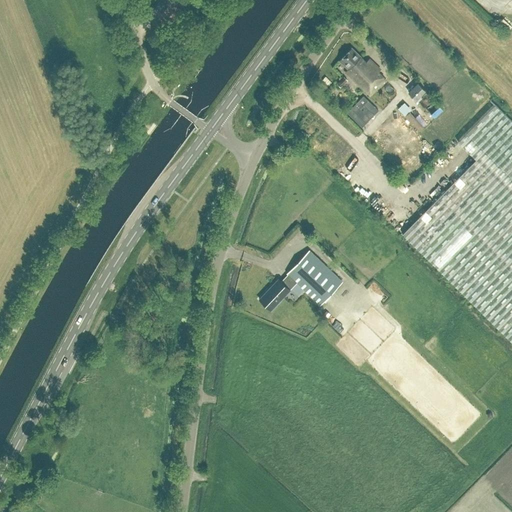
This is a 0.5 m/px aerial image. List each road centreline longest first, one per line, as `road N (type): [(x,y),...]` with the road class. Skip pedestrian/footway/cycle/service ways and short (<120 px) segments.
road 1 (primary): [(0,477),(122,251),(209,130)]
road 2 (unclassified): [(180,511),(213,281),(254,157)]
road 3 (unclassified): [(254,157),(293,85),(355,0)]
road 4 (primary): [(223,111),(305,0)]
road 5 (unclassified): [(209,130),(157,90),(135,27)]
